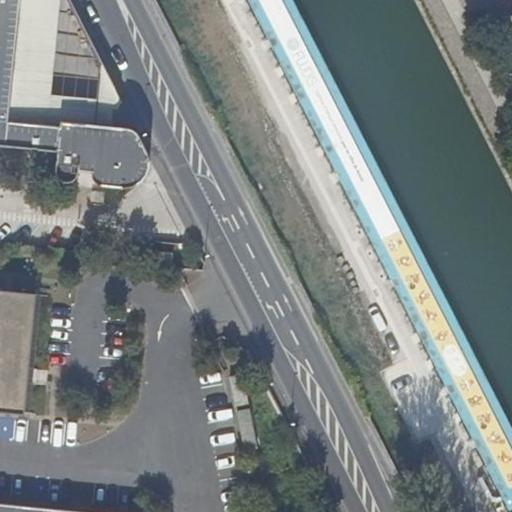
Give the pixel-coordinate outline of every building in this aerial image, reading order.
[(107,92),(60,0),(10,0),(0,85),(0,127),(45,132),(46,126),(102,133),(107,92)] [(0,0),(0,147),(58,153),(56,172),(60,179),(68,179),(73,177),(75,176),(76,174),(78,169),(91,169),(91,173),(94,179),(99,186),(121,189),(128,186),(135,182),(138,178),(139,174),(142,163),(134,146),(126,140),(118,136),(102,133),(46,126),(45,132),(0,127),(0,85),(10,0),(0,0)] [(511,16),(511,0),(500,0),(509,17),(511,16)] [(35,297),(0,294),(0,413),(25,416),(35,297)] [(0,511),(117,511),(0,500),(0,511)]
